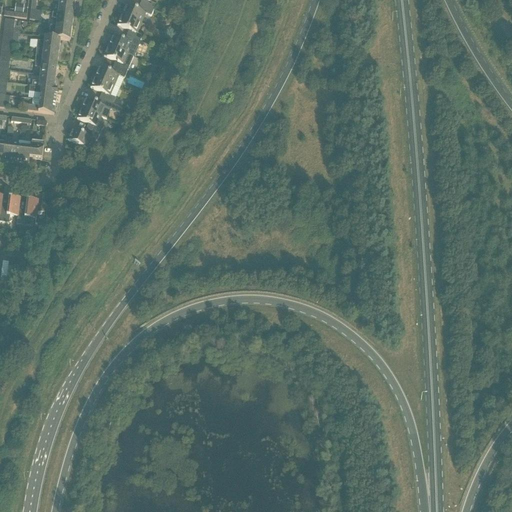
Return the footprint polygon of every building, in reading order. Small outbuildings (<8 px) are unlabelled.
[(150,3),(151,0),(141,0),(144,1),(142,7),(153,12),(156,6),(150,3)] [(73,17),(75,4),(59,2),(58,15),(73,17)] [(151,17),(153,12),(142,7),(140,12),(126,6),(122,17),(141,25),(145,15),(151,17)] [(72,29),(73,17),(58,15),(52,15),(52,19),(57,20),(56,27),(72,29)] [(141,25),(122,17),(117,26),(131,32),(128,38),(140,43),(142,37),(137,35),(141,25)] [(70,42),(72,29),(56,27),(50,26),(49,39),(54,39),(54,40),(60,41),(70,42)] [(3,33),(2,46),(12,47),(13,35),(3,33)] [(133,58),(140,43),(128,38),(126,43),(113,37),(108,48),(133,58)] [(59,53),(60,41),(54,40),(54,39),(49,39),(44,38),(44,43),(37,42),(36,50),(43,51),(59,53)] [(10,60),(12,47),(2,46),(0,58),(10,60)] [(133,58),(108,48),(104,58),(117,64),(115,69),(126,74),(133,58)] [(57,66),(59,53),(43,51),(36,50),(35,63),(41,63),(57,66)] [(0,71),(9,72),(10,60),(0,58),(0,59),(0,71)] [(55,78),(57,66),(41,63),(35,63),(35,68),(41,69),(40,76),(55,78)] [(124,80),(126,74),(115,69),(113,74),(99,69),(95,79),(114,87),(118,77),(124,80)] [(10,72),(9,72),(0,71),(0,83),(7,85),(8,80),(9,80),(10,72)] [(54,90),(55,78),(40,76),(39,83),(32,82),(32,88),(38,88),(38,89),(41,89),(54,91),(54,90)] [(114,87),(95,79),(90,89),(104,95),(101,100),(113,105),(115,99),(110,97),(114,87)] [(57,91),(54,90),(54,91),(41,89),(38,89),(38,88),(32,88),(29,87),(29,94),(40,95),(39,101),(55,103),(56,96),(57,96),(57,91)] [(146,90),(141,98),(147,101),(152,93),(146,90)] [(111,111),(110,111),(113,105),(101,100),(99,106),(86,100),(81,110),(101,118),(106,121),(111,111)] [(54,116),(55,103),(39,101),(39,108),(28,106),(27,113),(54,116)] [(112,111),(120,114),(123,109),(114,105),(112,111)] [(100,119),(101,118),(81,110),(77,120),(90,126),(88,131),(99,137),(102,131),(103,129),(104,124),(103,122),(102,120),(100,119)] [(97,142),(99,137),(88,131),(86,137),(72,131),(68,141),(77,145),(87,150),(91,140),(97,142)] [(42,161),(44,145),(31,144),(30,150),(29,160),(42,161)] [(16,164),(18,148),(5,147),(3,162),(16,164)] [(28,166),(29,160),(30,150),(18,148),(16,164),(28,166)] [(0,223),(9,225),(10,217),(17,218),(18,218),(18,211),(20,199),(9,198),(7,210),(1,209),(0,209),(0,212),(0,223)] [(25,212),(18,211),(18,218),(17,218),(17,222),(16,226),(35,228),(38,201),(27,200),(25,212)]
